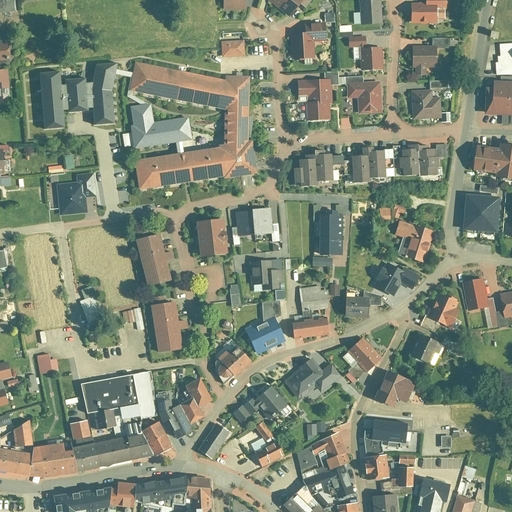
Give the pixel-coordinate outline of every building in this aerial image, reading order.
[(222,0),(223,11),(245,10),(244,0),(222,0)] [(269,0),(268,2),(289,16),(301,0),(269,0)] [(359,0),(360,25),(381,25),(380,1),(374,1),(373,0),(359,0)] [(411,7),(410,24),(436,24),(436,7),(425,7),(411,7)] [(290,35),(291,60),(311,59),(310,34),(290,35)] [(349,50),(367,50),(367,39),(348,40),(349,50)] [(223,59),(244,57),(243,42),(222,44),(223,59)] [(436,47),(413,48),(414,69),(437,69),(436,47)] [(361,72),(383,70),(381,49),(367,50),(359,50),(361,72)] [(114,124),(111,89),(117,63),(96,65),(92,82),(60,85),(59,72),(40,74),(44,129),(64,128),(63,109),(68,109),(68,113),(87,111),(87,107),(92,107),(93,125),(114,124)] [(222,181),(256,175),(250,142),(247,142),(250,78),(224,77),(224,80),(136,64),(129,93),(224,112),(223,146),(217,147),(217,149),(133,163),(137,192),(221,178),(222,181)] [(306,124),(330,123),(329,106),(332,106),(331,81),(297,82),(298,102),(305,101),(306,124)] [(430,82),(430,90),(433,90),(448,89),(447,81),(430,82)] [(360,115),(380,114),(379,83),(346,85),(347,101),(359,100),(360,115)] [(485,115),(511,116),(511,85),(487,84),(485,115)] [(411,91),(414,119),(442,117),(441,97),(434,97),(433,90),(430,90),(411,91)] [(154,121),(152,104),(130,107),(133,125),(130,125),(134,150),(193,142),(189,116),(154,121)] [(511,182),(511,146),(500,145),(499,152),(475,149),(472,171),(494,173),(493,180),(511,182)] [(352,183),(370,182),(370,178),(386,177),(384,150),(373,150),(373,148),(361,148),(362,156),(351,157),(352,183)] [(417,175),(417,149),(400,150),(401,176),(417,175)] [(417,149),(418,174),(435,174),(435,149),(417,149)] [(314,161),(315,182),(333,181),(332,171),(343,170),(342,156),(314,157),(314,161)] [(292,170),(293,189),(316,187),(315,182),(314,161),(297,162),(297,169),(292,170)] [(84,184),(58,185),(60,216),(86,214),(84,184)] [(500,199),(466,197),(464,233),(497,235),(500,199)] [(269,209),(236,212),(238,236),(271,234),(269,209)] [(319,256),(342,257),(341,216),(319,216),(319,256)] [(195,222),(199,257),(227,254),(223,220),(195,222)] [(405,259),(423,265),(434,234),(402,223),(397,236),(411,241),(405,259)] [(160,235),(134,242),(146,286),(170,280),(166,263),(174,260),(171,249),(164,250),(160,235)] [(250,263),(251,292),(280,291),(279,271),(274,271),(273,262),(250,263)] [(376,286),(392,295),(400,281),(405,273),(402,271),(389,264),(385,270),(382,269),(377,277),(380,279),(376,286)] [(404,268),(402,271),(405,273),(400,281),(412,288),(419,277),(404,268)] [(469,312),(489,308),(484,281),(463,284),(469,312)] [(303,312),(329,310),(328,292),(320,293),(320,288),(301,290),(303,312)] [(427,318),(451,329),(459,312),(456,311),(459,303),(438,294),(427,318)] [(511,294),(500,296),(505,319),(511,318),(511,294)] [(344,301),(344,318),(367,318),(367,300),(344,301)] [(149,306),(155,353),(181,350),(179,330),(186,329),(185,321),(177,322),(174,303),(149,306)] [(245,331),(257,356),(285,343),(273,318),(245,331)] [(292,324),(294,339),(327,335),(326,320),(292,324)] [(420,336),(410,357),(428,365),(432,356),(439,358),(443,347),(420,336)] [(446,338),(443,347),(456,353),(459,344),(446,338)] [(365,374),(381,360),(363,340),(347,354),(365,374)] [(234,379),(251,364),(235,346),(218,361),(221,365),(217,371),(218,375),(220,379),(224,380),(228,379),(231,377),(234,379)] [(37,357),(39,375),(58,372),(56,359),(50,360),(49,355),(37,357)] [(311,361),(286,380),(298,396),(323,376),(311,361)] [(0,382),(11,379),(8,363),(0,365),(0,382)] [(95,413),(97,428),(115,425),(112,409),(120,407),(121,418),(139,415),(140,418),(156,415),(149,373),(80,384),(85,415),(95,413)] [(387,373),(374,399),(392,408),(396,402),(406,405),(414,385),(387,373)] [(210,400),(200,380),(188,386),(194,398),(198,406),(210,400)] [(251,402),(269,422),(287,406),(269,386),(251,402)] [(190,423),(203,416),(198,406),(194,398),(180,405),(183,410),(190,423)] [(168,418),(175,414),(173,411),(169,402),(157,406),(161,416),(166,414),(168,418)] [(167,418),(178,438),(193,430),(190,423),(183,410),(175,414),(168,418),(167,418)] [(68,425),(71,440),(90,436),(87,421),(68,425)] [(364,460),(387,457),(384,443),(406,445),(408,424),(374,421),(373,432),(365,431),(362,440),(364,460)] [(265,440),(273,435),(263,423),(256,428),(265,440)] [(152,457),(170,447),(158,424),(139,434),(140,436),(152,457)] [(198,451),(211,459),(228,433),(216,425),(198,451)] [(140,436),(74,451),(79,474),(152,457),(140,436)] [(322,454),(329,473),(350,465),(339,438),(312,450),(315,456),(322,454)] [(281,455),(273,441),(252,452),(262,467),(281,455)] [(73,443),(30,449),(30,455),(28,476),(44,478),(79,474),(74,451),(73,443)] [(0,450),(0,470),(28,476),(30,455),(0,450)] [(364,460),(367,481),(389,478),(387,457),(364,460)] [(336,501),(353,496),(344,467),(329,473),(303,482),(308,495),(331,487),(336,501)] [(391,481),(391,487),(411,488),(412,469),(399,469),(398,481),(391,481)] [(172,511),(174,504),(185,505),(187,477),(136,484),(135,502),(141,503),(141,504),(161,508),(159,511),(172,511)] [(186,511),(186,510),(210,509),(209,485),(206,485),(203,482),(204,479),(187,477),(185,505),(184,511),(186,511)] [(438,511),(441,502),(446,503),(450,484),(432,480),(431,483),(423,481),(418,505),(422,506),(420,511),(438,511)] [(135,502),(136,485),(135,485),(118,483),(116,505),(125,507),(124,511),(132,511),(133,503),(135,503),(135,502)] [(115,511),(116,505),(116,491),(110,491),(110,489),(54,497),(55,511),(115,511)] [(287,511),(314,511),(296,494),(283,507),(287,511)] [(372,498),(372,511),(396,511),(395,495),(372,498)] [(457,496),(452,511),(472,511),(476,502),(457,496)] [(338,511),(360,511),(359,503),(338,507),(338,511)]
